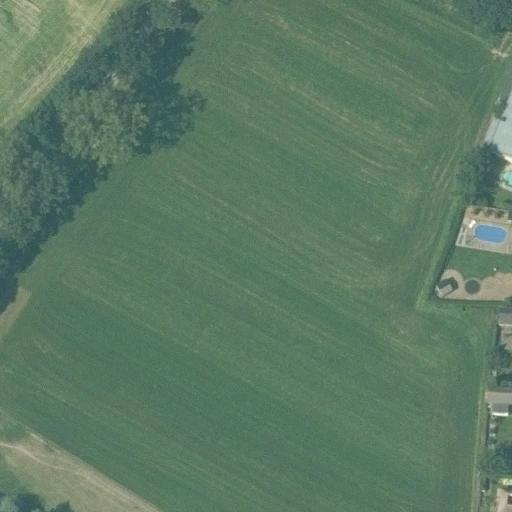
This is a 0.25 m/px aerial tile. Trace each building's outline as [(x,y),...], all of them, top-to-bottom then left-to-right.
[(511,163),(511,95),(496,138),(488,135),(481,152),(511,163)] [(485,158),(481,168),(488,170),(493,168),(495,161),(485,158)] [(435,289),(442,300),(451,294),(444,284),(435,289)] [(511,313),(499,313),(498,332),(511,332),(511,313)] [(511,395),(488,395),(487,406),(511,407),(511,395)] [(511,511),(511,495),(501,494),(499,511),(511,511)]
